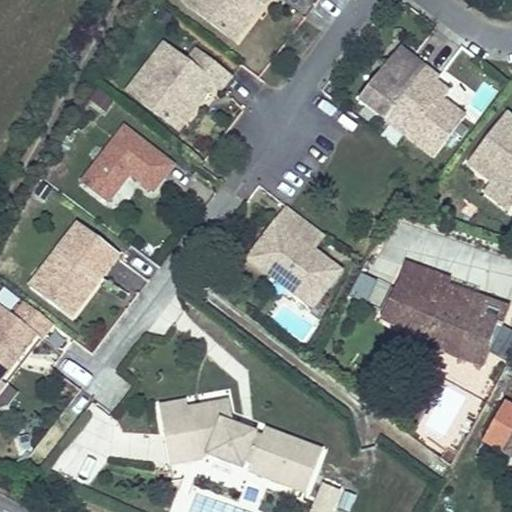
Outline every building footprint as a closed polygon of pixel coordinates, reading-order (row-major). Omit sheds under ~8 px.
[(270,0),(274,3),(276,0),(179,0),(231,42),(253,14),(243,8),(249,0),(270,0)] [(249,0),(243,8),(253,14),(264,0),(249,0)] [(405,64),(411,56),(396,42),(389,52),(405,64)] [(173,133),(195,108),(185,102),(200,82),(210,89),(217,93),(228,77),(192,51),(182,66),(158,47),(122,91),(173,133)] [(405,140),(427,158),(462,117),(449,107),(440,120),(429,111),(439,99),(444,93),(431,82),(436,75),(411,56),(405,64),(389,52),(353,98),(382,123),(389,116),(411,133),(405,140)] [(185,102),(195,108),(210,89),(200,82),(185,102)] [(104,114),(113,100),(96,88),(86,102),(104,114)] [(429,111),(440,120),(449,107),(439,99),(429,111)] [(405,140),(411,133),(389,116),(382,123),(405,140)] [(511,175),(511,123),(502,116),(476,147),(502,168),(511,175)] [(75,183),(103,205),(125,179),(147,196),(168,168),(117,128),(75,183)] [(511,191),(511,175),(502,168),(494,177),(511,191)] [(246,260),(310,310),(339,272),(310,248),(320,236),(284,209),(246,260)] [(62,300),(72,308),(111,257),(70,224),(22,287),(53,311),(62,300)] [(396,287),(436,301),(443,287),(403,272),(396,287)] [(361,307),(379,317),(396,287),(375,280),(361,307)] [(511,377),(511,312),(443,287),(436,301),(396,287),(379,317),(457,361),(511,377)] [(0,304),(12,311),(19,298),(2,289),(0,293),(0,304)] [(53,311),(64,319),(72,308),(62,300),(53,311)] [(0,377),(31,336),(37,342),(49,326),(22,305),(10,320),(0,312),(0,377)] [(185,400),(160,404),(162,418),(187,414),(186,407),(185,400)] [(169,466),(201,460),(207,457),(242,470),(245,462),(252,465),(249,473),(306,494),(322,449),(266,428),(263,437),(249,432),(247,436),(236,432),(237,427),(232,425),(228,401),(186,407),(187,414),(162,418),(169,466)] [(511,462),(511,413),(502,408),(480,444),(511,462)] [(247,436),(249,432),(237,427),(236,432),(247,436)] [(332,511),(341,490),(323,484),(312,511),(332,511)]
